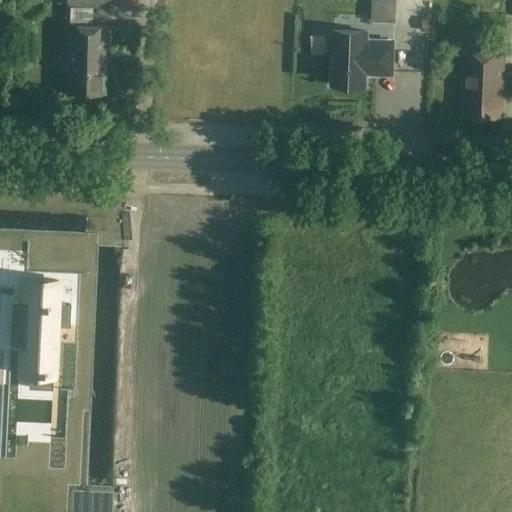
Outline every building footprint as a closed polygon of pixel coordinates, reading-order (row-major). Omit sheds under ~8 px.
[(75,20),(76,7),(109,8),(109,0),(65,0),(66,6),(67,6),(66,20),(75,20)] [(110,63),(111,26),(66,25),(65,63),(68,63),(67,92),(104,93),(104,63),(110,63)] [(138,34),(138,26),(121,25),(121,33),(138,34)] [(329,36),(328,53),(332,53),(331,85),(364,86),(364,71),(374,72),(374,73),(391,74),(392,41),(365,40),(366,32),(333,30),(333,36),(329,36)] [(501,54),(463,53),(461,116),(499,117),(501,54)] [(30,365),(29,387),(52,388),(54,342),(52,342),(53,325),(55,325),(55,322),(68,323),(68,326),(70,326),(71,303),(56,303),(57,279),(40,278),(40,294),(34,293),(34,287),(25,286),(24,301),(12,301),(12,303),(16,303),(14,341),(30,342),(30,354),(28,354),(27,365),(30,365)]
